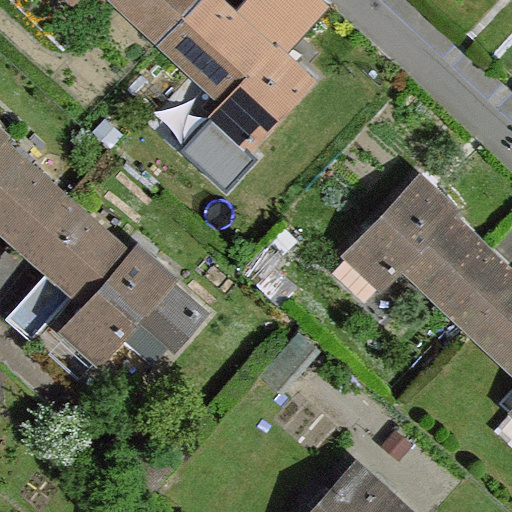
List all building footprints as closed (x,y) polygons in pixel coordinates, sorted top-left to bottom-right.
[(126,0),(164,34),(195,0),(126,0)] [(216,0),(195,0),(164,34),(231,100),(213,120),(247,151),(311,81),(287,59),(283,62),(234,17),(216,0)] [(67,200),(0,140),(0,220),(28,244),(67,200)] [(444,203),(420,180),(355,248),(388,279),(407,260),(473,322),(511,279),(511,272),(490,252),(441,206),(444,203)] [(142,267),(67,200),(28,244),(95,305),(75,327),(106,354),(124,332),(157,362),(201,314),(146,264),(142,267)] [(282,256),(269,242),(251,259),(266,273),(282,256)] [(367,301),(388,279),(355,248),(335,270),(367,301)] [(511,279),(473,322),(511,358),(511,279)] [(317,349),(302,336),(279,361),(294,375),(317,349)] [(183,459),(140,420),(129,433),(125,430),(106,450),(152,493),(183,459)] [(406,511),(358,469),(319,511),(406,511)]
